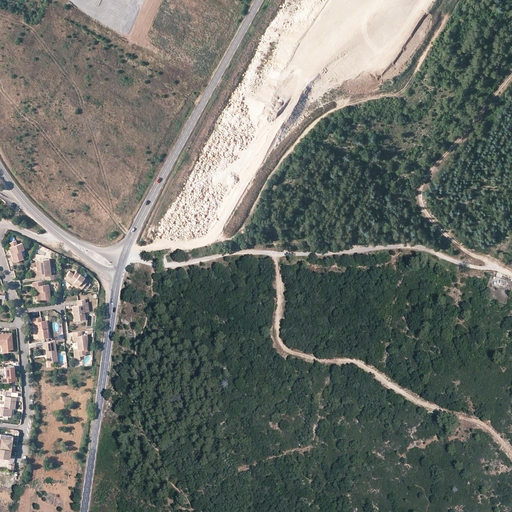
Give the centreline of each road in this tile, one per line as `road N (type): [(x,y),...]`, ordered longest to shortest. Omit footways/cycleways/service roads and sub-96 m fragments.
road 1 (track): [(511,274),(403,244),(317,255),(209,254),(156,265),(123,252)]
road 2 (track): [(278,255),(285,348),(351,361),(478,425),(511,452)]
road 3 (tertiary): [(258,0),(123,252)]
road 4 (tertiary): [(118,275),(83,511)]
road 5 (primary): [(106,184),(174,119),(177,0)]
road 6 (primary): [(143,0),(155,24),(164,92),(158,118),(118,149),(92,154)]
road 7 (residential): [(0,252),(20,324),(24,428)]
road 8 (tertiary): [(0,14),(65,154)]
